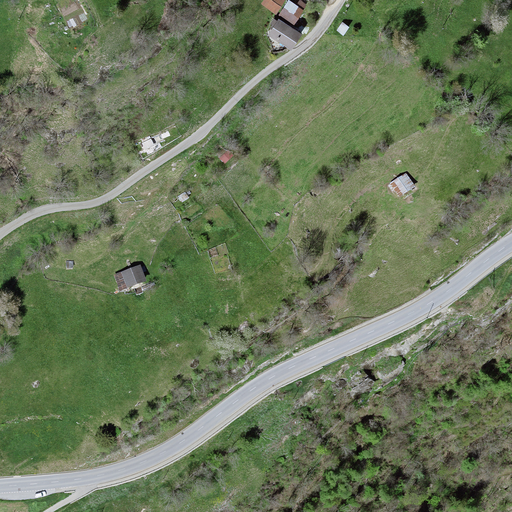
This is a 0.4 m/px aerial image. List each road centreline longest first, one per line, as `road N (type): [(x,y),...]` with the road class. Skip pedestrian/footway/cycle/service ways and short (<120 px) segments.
road 1 (tertiary): [(511,236),(418,300),(278,371),(158,449),(88,478),(0,486)]
road 2 (residential): [(0,236),(29,216),(95,203),(132,180),(314,31),(336,0)]
